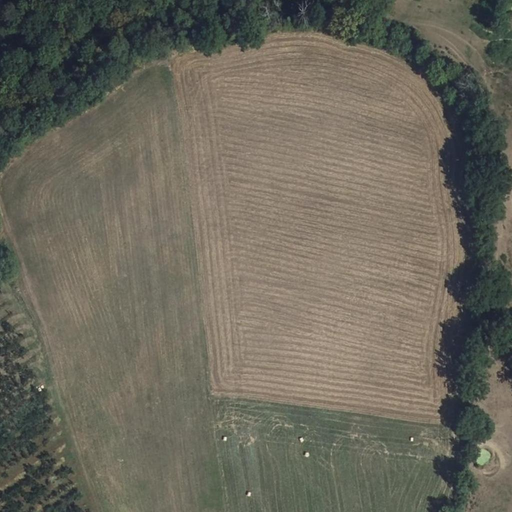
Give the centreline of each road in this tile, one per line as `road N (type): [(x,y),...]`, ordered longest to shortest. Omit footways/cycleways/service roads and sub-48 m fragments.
road 1 (track): [(110,0),(28,102),(0,179),(103,511)]
road 2 (track): [(511,331),(489,306),(474,105),(441,60),(360,13),(296,0)]
